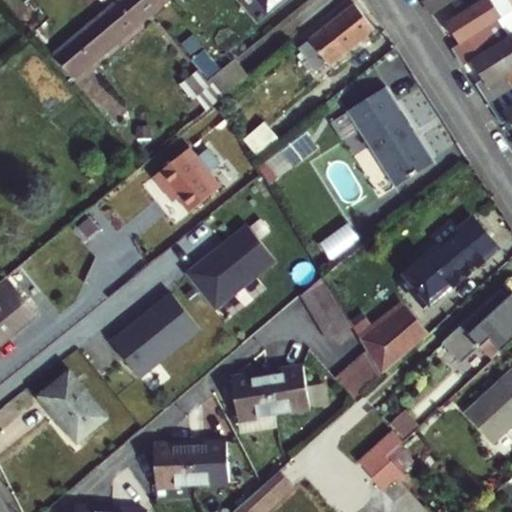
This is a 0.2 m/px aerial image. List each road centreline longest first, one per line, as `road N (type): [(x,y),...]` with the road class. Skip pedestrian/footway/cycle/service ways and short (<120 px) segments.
road 1 (residential): [(55,511),(287,308),(323,343)]
road 2 (residential): [(511,185),(395,0)]
